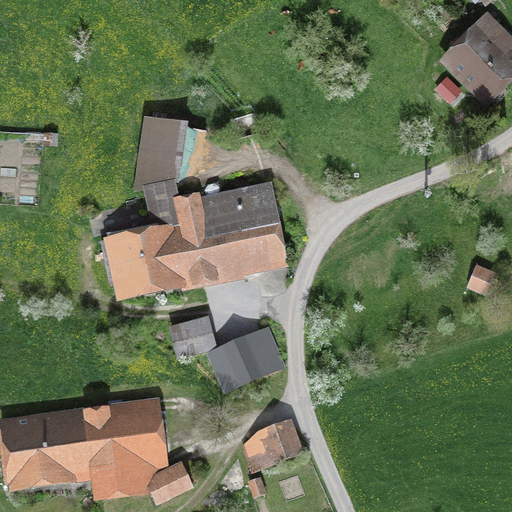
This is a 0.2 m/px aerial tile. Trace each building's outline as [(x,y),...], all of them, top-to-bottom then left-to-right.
[(504,36),(490,22),(450,63),(486,98),(511,71),(511,64),(494,47),(504,36)] [(174,183),(177,184),(185,128),(149,123),(139,190),(148,191),(156,230),(134,234),(136,240),(116,244),(126,292),(173,283),(172,280),(283,258),(270,191),(222,201),(218,183),(208,185),(204,192),(206,201),(198,202),(198,199),(178,203),(174,183)] [(483,292),(490,276),(477,270),(470,287),(483,292)] [(171,330),(178,359),(213,350),(205,321),(171,330)] [(267,332),(211,356),(224,385),(258,371),(260,377),(282,367),(267,332)] [(93,467),(96,498),(151,492),(147,482),(145,483),(143,461),(165,458),(160,413),(2,433),(9,484),(68,476),(67,471),(93,467)] [(288,432),(267,440),(276,463),(296,455),(288,432)] [(151,492),(157,504),(189,489),(187,484),(197,480),(189,463),(147,482),(151,492)] [(262,498),(256,479),(244,484),(250,502),(262,498)]
